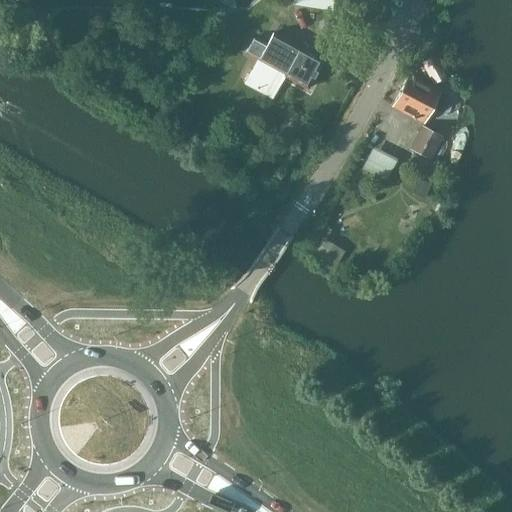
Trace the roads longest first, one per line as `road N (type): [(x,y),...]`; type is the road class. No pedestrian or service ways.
road 1 (tertiary): [(212,327),(302,205),(377,81),(414,0)]
road 2 (primary): [(264,511),(166,438)]
